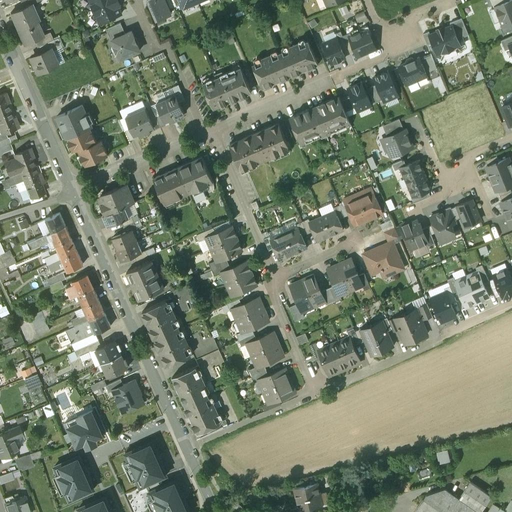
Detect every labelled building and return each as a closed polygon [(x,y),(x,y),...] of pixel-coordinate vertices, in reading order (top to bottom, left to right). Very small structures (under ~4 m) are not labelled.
[(89,0),(93,10),(115,0),(89,0)] [(117,0),(115,0),(93,10),(99,23),(109,19),(112,20),(113,17),(121,13),(119,7),(120,5),(117,0)] [(171,14),(164,0),(148,0),(157,19),(171,14)] [(511,0),(509,0),(494,6),(494,7),(503,28),(511,24),(511,23),(511,0)] [(30,5),(10,14),(17,30),(36,21),(38,20),(35,14),(36,14),(32,4),(31,4),(30,5)] [(468,35),(461,18),(450,23),(451,26),(451,25),(457,39),(462,37),(468,35)] [(36,21),(17,30),(24,44),(33,40),(43,35),(36,21)] [(503,28),(500,29),(503,34),(511,30),(511,25),(511,24),(503,28)] [(457,39),(451,25),(451,26),(444,29),(443,27),(436,30),(437,32),(430,34),(429,35),(433,43),(437,54),(439,53),(443,55),(455,50),(457,46),(464,43),(462,37),(457,39)] [(361,26),(358,27),(360,32),(349,36),(351,41),(355,51),(358,56),(375,49),(367,29),(366,26),(362,28),(361,26)] [(131,31),(112,39),(120,58),(140,50),(137,44),(136,43),(133,38),(134,37),(131,31)] [(429,32),(423,34),(427,45),(433,43),(429,35),(430,34),(429,32)] [(43,35),(33,40),(36,48),(38,47),(53,40),(49,33),(43,35)] [(511,35),(501,41),(505,50),(510,48),(509,45),(511,43),(511,35)] [(336,37),(323,43),(331,63),(345,58),(337,39),(336,37)] [(343,37),(337,39),(342,50),(347,48),(343,37)] [(53,40),(38,47),(41,52),(49,48),(51,52),(61,47),(57,38),(53,40)] [(308,40),(300,44),(299,42),(288,47),(289,49),(280,52),(290,76),(318,64),(308,40)] [(351,41),(345,43),(350,54),(355,51),(351,41)] [(41,52),(31,57),(34,62),(32,63),(37,74),(57,65),(51,52),(49,48),(41,52)] [(280,52),(272,56),(271,54),(260,59),(261,61),(253,64),(263,88),(290,76),(280,52)] [(430,54),(419,58),(425,73),(436,68),(430,54)] [(419,57),(399,66),(407,84),(409,87),(411,91),(420,88),(417,80),(427,76),(425,73),(419,58),(419,57)] [(251,92),(240,67),(215,78),(226,103),(232,100),(233,102),(246,96),(246,94),(251,92)] [(398,95),(388,71),(373,77),(384,101),(398,95)] [(226,103),(215,78),(203,83),(208,94),(206,94),(209,101),(210,101),(214,109),(221,105),(222,106),(227,104),(226,103)] [(361,82),(348,88),(351,96),(356,107),(358,111),(371,105),(361,82)] [(180,89),(175,91),(176,94),(179,102),(185,99),(180,89)] [(6,94),(0,96),(0,115),(10,111),(7,103),(9,102),(6,94)] [(176,94),(166,98),(176,120),(181,118),(180,115),(184,114),(179,102),(176,94)] [(351,96),(340,100),(345,111),(356,107),(351,96)] [(334,98),(319,104),(319,105),(314,108),(324,132),(350,122),(345,111),(340,100),(339,97),(334,99),(334,98)] [(176,120),(166,98),(156,103),(161,113),(164,122),(165,122),(169,120),(170,123),(176,120)] [(511,101),(501,106),(509,126),(511,124),(511,101)] [(82,104),(73,109),(68,111),(68,113),(66,114),(65,112),(57,116),(67,138),(68,137),(90,127),(92,126),(82,104)] [(145,107),(135,112),(145,133),(150,131),(149,129),(153,127),(154,127),(148,113),(145,107)] [(324,132),(314,108),(309,110),(308,109),(294,114),(295,116),(290,118),(300,143),(324,132)] [(153,110),(148,113),(154,127),(153,127),(154,129),(160,127),(155,116),(153,110)] [(0,115),(0,128),(2,133),(19,127),(15,118),(13,119),(10,111),(0,115)] [(135,112),(125,116),(130,127),(134,135),(139,133),(140,136),(145,133),(135,112)] [(161,113),(155,116),(160,127),(166,124),(165,122),(164,122),(161,113)] [(399,119),(383,125),(387,136),(404,130),(399,119)] [(277,123),(254,133),(264,157),(272,153),(272,155),(288,148),(277,123)] [(90,127),(68,137),(73,150),(78,149),(85,165),(108,155),(101,140),(96,142),(90,127)] [(130,127),(125,129),(130,140),(135,138),(134,135),(130,127)] [(387,136),(383,138),(387,146),(385,150),(399,156),(401,152),(413,147),(405,129),(404,130),(387,136)] [(254,133),(230,143),(241,169),(258,161),(257,160),(264,157),(254,133)] [(8,138),(0,140),(0,147),(10,144),(8,138)] [(0,147),(0,157),(4,156),(3,153),(12,149),(10,144),(0,147)] [(30,149),(13,155),(16,163),(0,169),(4,179),(6,178),(10,176),(35,166),(32,158),(34,157),(30,149)] [(202,156),(177,167),(188,192),(213,182),(202,156)] [(496,156),(485,160),(488,166),(499,161),(496,156)] [(488,166),(486,167),(491,179),(511,169),(511,166),(508,157),(499,161),(488,166)] [(403,159),(392,164),(395,170),(399,168),(399,167),(406,165),(403,159)] [(406,165),(399,167),(399,168),(404,179),(406,178),(409,186),(408,187),(409,190),(411,190),(413,196),(428,190),(430,190),(427,183),(428,180),(427,178),(425,177),(418,160),(406,165)] [(35,166),(10,176),(6,178),(9,186),(15,184),(23,181),(30,198),(45,193),(41,183),(44,182),(40,173),(38,173),(35,166)] [(177,167),(153,178),(164,203),(188,192),(177,167)] [(511,169),(491,179),(495,191),(498,190),(509,185),(511,184),(511,169)] [(4,179),(1,181),(6,191),(16,185),(15,184),(9,186),(6,178),(4,179)] [(127,183),(101,195),(104,202),(101,203),(106,214),(124,206),(135,201),(127,183)] [(509,185),(498,190),(500,196),(511,191),(509,185)] [(370,187),(364,190),(366,195),(359,198),(368,218),(381,212),(370,187)] [(428,190),(413,196),(411,197),(414,203),(430,196),(428,190)] [(511,193),(511,191),(500,196),(502,201),(511,196),(511,193)] [(511,196),(502,201),(500,202),(505,214),(511,211),(511,196)] [(368,218),(359,198),(352,201),(350,197),(344,199),(344,201),(350,214),(355,224),(368,218)] [(472,199),(456,206),(461,217),(465,226),(480,220),(472,199)] [(350,214),(344,201),(339,203),(340,205),(345,216),(350,214)] [(345,216),(340,205),(333,208),(334,212),(335,212),(338,219),(345,216)] [(106,214),(103,215),(108,227),(121,221),(129,217),(124,206),(106,214)] [(461,217),(456,206),(451,208),(456,219),(461,217)] [(450,207),(444,209),(444,211),(445,210),(451,225),(457,222),(456,219),(451,208),(450,207)] [(444,211),(430,217),(441,243),(456,237),(451,225),(445,210),(444,211)] [(334,212),(323,217),(330,234),(342,229),(338,219),(335,212),(334,212)] [(60,213),(45,220),(50,232),(65,226),(60,213)] [(132,215),(129,217),(121,221),(123,226),(134,221),(132,215)] [(323,217),(322,217),(309,222),(309,223),(312,231),(316,240),(330,234),(323,217)] [(308,219),(302,222),(307,233),(312,231),(309,223),(309,222),(308,219)] [(391,219),(380,224),(383,229),(394,225),(391,219)] [(50,232),(45,220),(37,223),(43,235),(50,232)] [(428,243),(422,229),(420,230),(416,220),(410,223),(409,221),(401,224),(411,250),(428,243)] [(134,221),(123,226),(126,232),(132,230),(137,227),(134,221)] [(307,233),(302,222),(296,224),(298,229),(298,228),(301,235),(307,233)] [(35,239),(26,243),(29,250),(53,239),(56,245),(71,238),(65,226),(50,232),(43,235),(41,236),(35,239)] [(215,233),(206,237),(211,249),(237,237),(232,226),(215,233)] [(400,240),(394,226),(383,231),(388,243),(392,241),(393,243),(400,240)] [(435,243),(428,226),(422,229),(428,243),(428,246),(435,243)] [(37,227),(31,230),(35,239),(41,236),(37,227)] [(213,228),(197,234),(200,240),(206,237),(215,233),(213,228)] [(301,235),(298,228),(298,229),(285,234),(294,253),(307,247),(301,235)] [(126,232),(112,238),(116,249),(137,240),(132,230),(126,232)] [(272,240),(275,247),(280,259),(294,253),(285,234),(272,240)] [(270,236),(264,239),(269,250),(275,247),(272,240),(270,236)] [(237,237),(211,249),(216,260),(216,261),(225,257),(242,250),(237,237)] [(71,238),(56,245),(59,252),(44,259),(47,264),(77,251),(71,238)] [(137,240),(116,249),(121,261),(135,255),(142,252),(137,240)] [(389,245),(380,248),(379,247),(363,254),(372,274),(381,270),(383,277),(404,268),(393,243),(392,241),(388,243),(389,245)] [(142,252),(135,255),(137,260),(148,256),(145,250),(142,252)] [(10,251),(0,254),(0,256),(5,268),(15,264),(10,251)] [(77,251),(47,264),(50,271),(65,265),(67,270),(82,264),(77,251)] [(225,257),(216,261),(216,260),(209,263),(211,270),(227,263),(225,257)] [(359,275),(351,259),(340,264),(351,289),(362,285),(362,284),(359,275)] [(230,268),(221,272),(226,284),(252,272),(246,260),(230,268)] [(152,261),(127,271),(133,285),(157,274),(152,261)] [(227,263),(211,270),(214,275),(221,272),(230,268),(227,263)] [(340,264),(328,269),(335,285),(339,295),(340,294),(351,289),(340,264)] [(489,280),(482,265),(476,267),(477,271),(478,271),(483,284),(489,281),(489,280)] [(412,283),(419,280),(414,267),(406,270),(412,283)] [(507,268),(493,275),(494,278),(501,294),(503,297),(511,293),(511,277),(507,268)] [(17,271),(7,275),(10,281),(19,277),(17,271)] [(477,271),(466,276),(477,302),(481,300),(481,302),(486,300),(486,298),(489,297),(483,284),(478,271),(477,271)] [(63,272),(47,279),(50,285),(61,280),(66,278),(63,272)] [(252,272),(226,284),(231,295),(240,291),(257,284),(252,272)] [(364,273),(359,275),(362,284),(362,285),(364,291),(371,288),(364,273)] [(157,274),(133,285),(138,299),(163,288),(157,274)] [(88,275),(73,281),(74,283),(67,286),(72,297),(78,294),(94,288),(88,275)] [(314,275),(302,280),(314,305),(324,301),(325,300),(321,291),(314,275)] [(455,281),(454,281),(460,294),(466,307),(469,305),(470,307),(475,305),(474,303),(477,302),(466,276),(455,281)] [(460,294),(454,281),(455,281),(454,277),(447,279),(450,285),(454,296),(460,294)] [(494,278),(489,280),(489,281),(496,296),(501,294),(494,278)] [(61,280),(50,285),(53,292),(64,287),(61,280)] [(302,280),(290,286),(298,303),(301,311),(314,305),(302,280)] [(189,283),(166,293),(169,299),(166,300),(170,309),(172,308),(176,318),(193,310),(189,300),(195,297),(189,283)] [(335,285),(329,287),(335,300),(341,298),(340,294),(339,295),(335,285)] [(454,296),(450,285),(444,288),(445,292),(446,291),(451,303),(456,301),(454,296)] [(329,287),(321,291),(325,300),(324,301),(325,305),(335,300),(329,287)] [(94,288),(78,294),(84,307),(99,300),(94,288)] [(240,291),(231,295),(223,298),(226,305),(227,304),(239,299),(243,297),(240,291)] [(445,292),(431,298),(441,322),(456,315),(451,303),(446,291),(445,292)] [(241,304),(232,308),(232,309),(237,321),(263,309),(258,297),(241,304)] [(239,299),(227,304),(230,310),(232,309),(232,308),(241,304),(239,299)] [(99,300),(84,307),(87,315),(80,318),(80,317),(72,321),(68,323),(71,329),(105,313),(99,300)] [(166,300),(142,311),(154,339),(178,328),(175,321),(177,320),(176,318),(172,308),(170,309),(166,300)] [(298,303),(289,307),(295,321),(304,317),(301,311),(298,303)] [(427,303),(415,308),(416,311),(417,310),(421,320),(432,315),(427,303)] [(0,310),(2,316),(12,312),(9,304),(0,307),(0,310)] [(263,309),(237,321),(242,332),(251,329),(268,321),(263,309)] [(416,311),(406,315),(416,339),(427,334),(421,320),(417,310),(416,311)] [(41,311),(30,316),(35,329),(47,324),(41,311)] [(71,329),(68,330),(74,342),(95,333),(111,326),(105,313),(71,329)] [(395,320),(394,320),(398,330),(404,343),(416,339),(406,315),(395,320)] [(388,320),(387,317),(381,319),(382,322),(386,331),(392,328),(388,320)] [(394,317),(388,320),(392,328),(393,332),(398,330),(394,320),(395,320),(394,317)] [(386,331),(382,322),(372,327),(382,350),(392,345),(386,331)] [(47,324),(35,329),(38,335),(50,330),(47,324)] [(372,327),(361,331),(365,340),(371,355),(382,350),(372,327)] [(178,328),(154,339),(166,367),(190,356),(186,348),(188,347),(184,338),(183,336),(181,337),(178,328)] [(355,331),(354,328),(347,331),(349,336),(353,345),(360,342),(355,331)] [(361,331),(360,328),(355,331),(360,342),(365,340),(361,331)] [(251,329),(242,332),(236,334),(239,341),(254,334),(251,329)] [(201,331),(184,338),(188,347),(186,348),(190,356),(193,355),(195,361),(219,350),(213,336),(205,339),(201,331)] [(305,332),(296,337),(298,342),(308,338),(305,332)] [(95,333),(74,342),(77,350),(88,345),(96,341),(96,339),(97,339),(95,333)] [(273,333),(247,343),(252,355),(278,344),(273,333)] [(349,336),(329,345),(340,369),(347,365),(346,363),(350,361),(351,364),(360,360),(353,345),(349,336)] [(115,341),(90,352),(96,366),(104,362),(121,355),(119,349),(120,349),(118,344),(117,345),(115,341)] [(318,349),(315,342),(309,345),(316,361),(321,358),(318,349)] [(278,344),(252,355),(257,367),(283,356),(278,344)] [(77,350),(75,351),(77,357),(91,350),(88,345),(77,350)] [(318,349),(321,358),(328,374),(340,369),(329,345),(318,349)] [(121,355),(104,362),(107,369),(105,370),(108,377),(127,368),(126,365),(127,364),(125,359),(123,360),(121,355)] [(195,367),(172,378),(184,405),(208,395),(204,387),(206,386),(201,375),(199,376),(195,367)] [(284,368),(259,379),(264,390),(289,380),(284,368)] [(42,384),(37,373),(24,379),(29,389),(42,384)] [(106,386),(109,392),(113,391),(112,390),(123,385),(121,379),(106,386)] [(104,380),(90,386),(93,392),(106,386),(104,380)] [(123,385),(112,390),(113,391),(119,405),(125,402),(128,409),(144,402),(137,388),(138,388),(135,380),(123,385)] [(289,380),(264,390),(269,402),(294,392),(289,380)] [(222,389),(208,395),(212,404),(214,403),(219,414),(217,415),(220,423),(234,417),(222,389)] [(208,395),(184,405),(197,433),(220,423),(217,415),(219,414),(214,403),(212,404),(208,395)] [(50,403),(46,405),(48,409),(46,410),(48,416),(54,413),(50,403)] [(104,435),(92,409),(65,422),(69,431),(63,434),(67,442),(73,439),(76,447),(85,443),(86,444),(95,440),(95,439),(104,435)] [(3,432),(0,433),(0,454),(1,458),(18,451),(14,441),(23,437),(18,425),(3,432)] [(159,478),(166,475),(162,464),(163,463),(157,451),(156,452),(151,441),(125,453),(140,486),(147,484),(159,478)] [(452,448),(441,449),(443,461),(453,460),(452,448)] [(40,451),(18,459),(19,464),(30,460),(41,457),(40,451)] [(84,465),(79,455),(54,465),(58,473),(53,475),(61,494),(66,492),(69,499),(94,488),(89,477),(90,477),(85,465),(84,465)] [(30,460),(19,464),(21,470),(32,466),(30,460)] [(10,472),(0,475),(0,482),(0,483),(12,479),(10,472)] [(150,491),(162,485),(159,478),(147,484),(150,491)] [(158,511),(189,511),(185,501),(186,501),(181,489),(180,489),(175,479),(162,485),(150,491),(149,491),(158,511)] [(314,481),(291,486),(294,500),(297,511),(303,511),(302,504),(318,501),(316,489),(314,481)] [(459,498),(479,511),(480,511),(492,495),(470,481),(459,498)] [(479,511),(459,498),(445,489),(426,495),(414,511),(479,511)] [(29,511),(24,496),(13,500),(11,495),(3,498),(7,511),(29,511)] [(110,506),(104,495),(78,507),(80,511),(113,511),(111,506),(110,506)] [(294,500),(285,502),(287,508),(291,507),(291,511),(294,511),(297,511),(294,500)]
